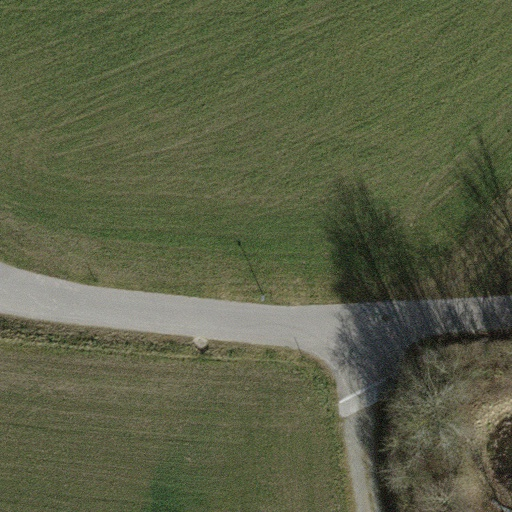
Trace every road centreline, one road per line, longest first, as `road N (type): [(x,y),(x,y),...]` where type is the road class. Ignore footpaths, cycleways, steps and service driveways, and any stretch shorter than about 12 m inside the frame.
road 1 (track): [(511,313),(355,322),(155,317),(0,286)]
road 2 (track): [(511,218),(449,282),(355,322),(369,511)]
